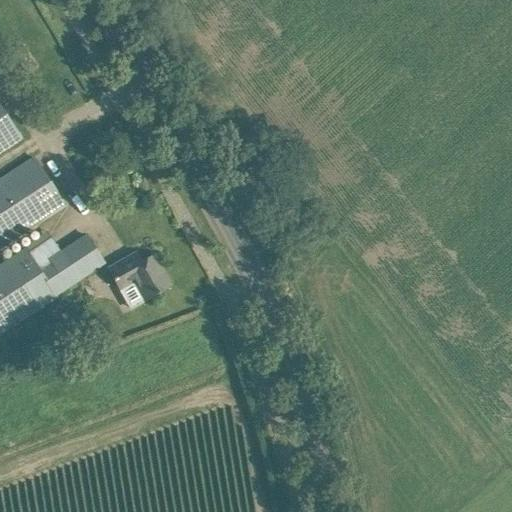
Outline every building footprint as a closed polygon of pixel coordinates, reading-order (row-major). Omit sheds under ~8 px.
[(13,52),(26,73),(37,66),(23,45),(13,52)] [(0,151),(4,149),(21,138),(0,107),(0,93),(1,92),(0,90),(0,151)] [(0,247),(48,216),(65,205),(34,158),(0,180),(0,247)] [(0,331),(87,274),(104,263),(86,235),(38,267),(26,249),(0,266),(0,331)] [(145,300),(153,295),(171,285),(153,255),(142,261),(137,252),(109,269),(121,290),(130,309),(145,300)]
